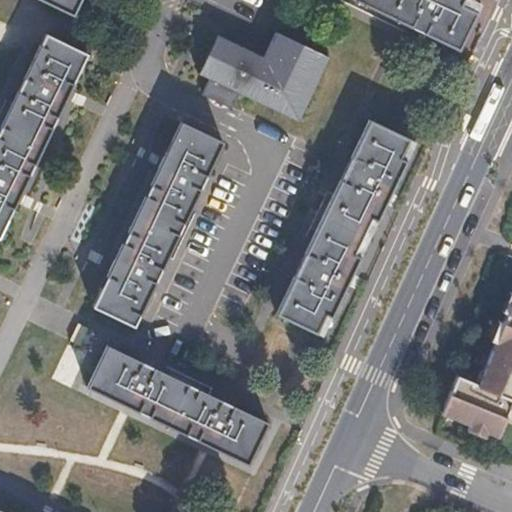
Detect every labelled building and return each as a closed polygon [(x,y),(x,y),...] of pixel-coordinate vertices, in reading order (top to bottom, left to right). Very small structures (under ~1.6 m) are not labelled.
[(81,0),(39,0),(60,9),(74,16),(81,0)] [(479,6),(466,0),(354,0),(459,50),(479,6)] [(216,37),(197,76),(210,81),(238,96),(297,124),(328,59),(275,34),(263,59),(216,37)] [(0,237),(59,115),(87,56),(62,43),(47,37),(0,132),(0,237)] [(238,96),(210,81),(203,96),(231,110),(238,96)] [(321,336),(413,145),(369,123),(277,316),(321,336)] [(134,329),(222,145),(181,125),(93,309),(118,322),(134,329)] [(511,294),(507,292),(470,383),(454,377),(439,415),(495,437),(505,410),(511,412),(511,294)] [(121,355),(134,329),(118,322),(105,347),(121,355)] [(265,424),(121,355),(105,347),(88,386),(246,464),(265,424)]
